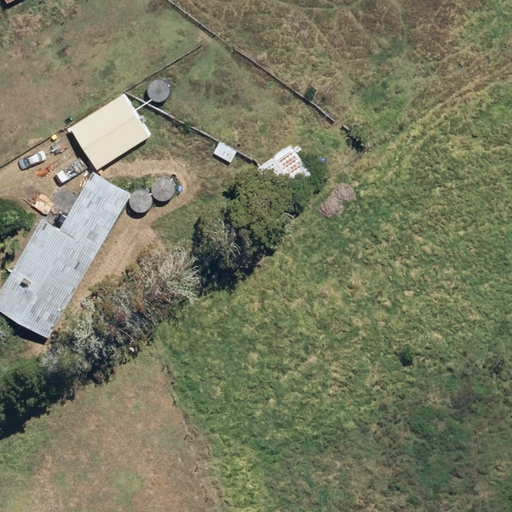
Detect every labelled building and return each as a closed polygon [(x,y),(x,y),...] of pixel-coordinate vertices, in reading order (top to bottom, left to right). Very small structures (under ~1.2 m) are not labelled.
[(161,73),(158,74),(156,76),(154,78),(153,80),(152,83),(151,85),(151,88),(151,91),(152,93),(153,96),(155,98),(157,100),(159,101),(162,102),(165,103),(167,103),(170,103),(173,102),(175,101),(177,99),(179,97),(181,95),(182,92),(182,89),(182,87),(182,84),(181,81),(180,79),(178,77),(176,75),(174,73),(171,72),(169,72),(166,72),(163,72),(161,73)] [(125,92),(73,126),(102,170),(154,136),(125,92)] [(221,142),(215,154),(232,162),(238,150),(221,142)] [(294,144),(261,167),(283,198),(315,175),(294,144)] [(44,217),(0,294),(0,308),(51,337),(134,193),(97,171),(64,228),(44,217)] [(145,213),(184,190),(174,174),(136,196),(145,213)]
